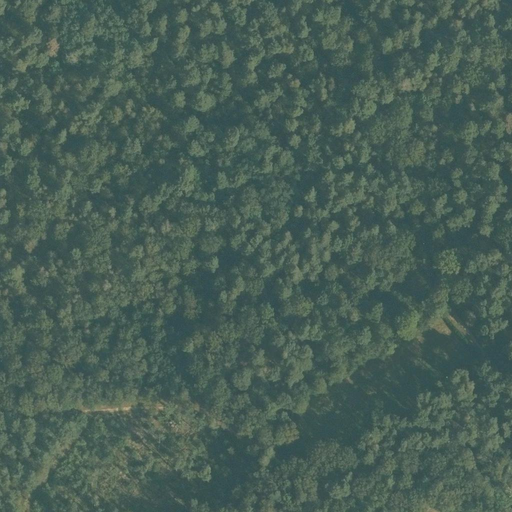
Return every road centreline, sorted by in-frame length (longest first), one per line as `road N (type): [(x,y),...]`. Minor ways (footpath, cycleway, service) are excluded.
road 1 (track): [(427,510),(158,409),(0,402)]
road 2 (track): [(511,408),(441,280),(426,146),(364,0)]
